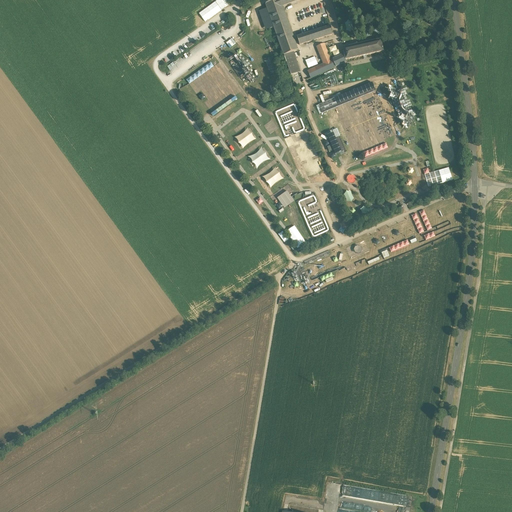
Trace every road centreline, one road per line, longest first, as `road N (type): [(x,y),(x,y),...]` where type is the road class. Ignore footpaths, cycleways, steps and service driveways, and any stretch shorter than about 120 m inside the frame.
road 1 (track): [(0,451),(296,263),(474,185),(511,185)]
road 2 (tertiary): [(453,0),(473,240),(431,511)]
road 3 (track): [(440,511),(485,182)]
road 4 (track): [(281,272),(241,511)]
road 5 (track): [(296,263),(162,80)]
